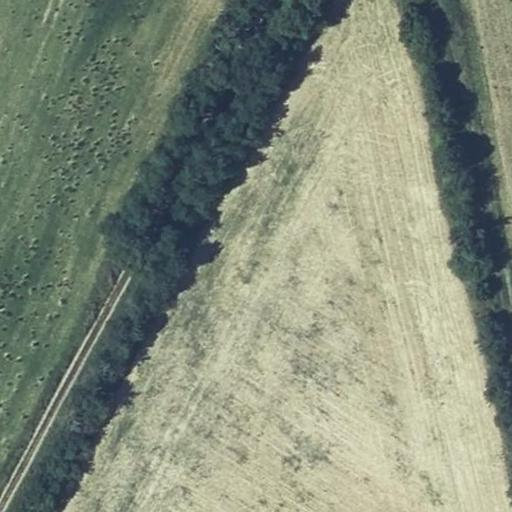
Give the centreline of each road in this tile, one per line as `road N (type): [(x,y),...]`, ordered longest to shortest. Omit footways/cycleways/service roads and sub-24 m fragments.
road 1 (track): [(2,511),(273,0)]
road 2 (track): [(433,0),(511,338)]
